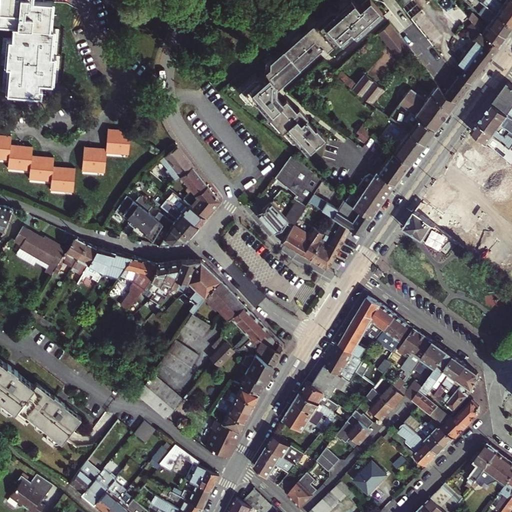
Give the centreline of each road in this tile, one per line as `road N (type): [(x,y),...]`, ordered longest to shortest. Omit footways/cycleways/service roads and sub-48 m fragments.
road 1 (secondary): [(504,61),(355,271)]
road 2 (residential): [(19,204),(145,250),(202,242)]
road 3 (residential): [(169,104),(232,200),(202,242)]
road 4 (residential): [(355,271),(489,368)]
road 5 (residential): [(0,127),(97,121),(114,104),(121,77)]
road 6 (secondary): [(313,337),(238,464)]
road 7 (residential): [(202,242),(252,294),(313,337)]
road 8 (residential): [(400,511),(498,419)]
